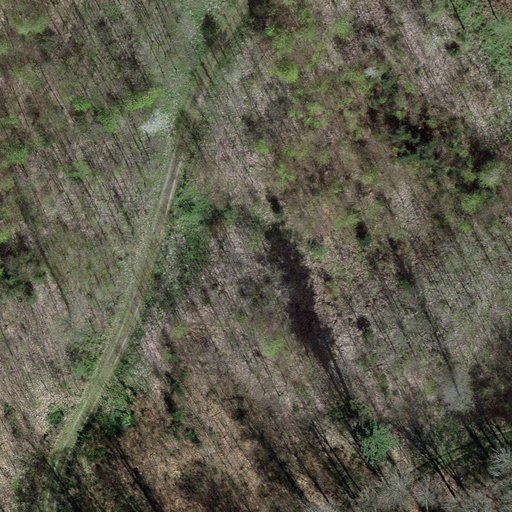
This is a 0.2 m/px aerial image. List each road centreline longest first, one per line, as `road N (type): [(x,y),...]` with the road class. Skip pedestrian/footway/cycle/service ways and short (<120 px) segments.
road 1 (track): [(244,0),(196,95),(127,325),(64,446),(48,511)]
road 2 (track): [(363,511),(426,465),(511,436)]
